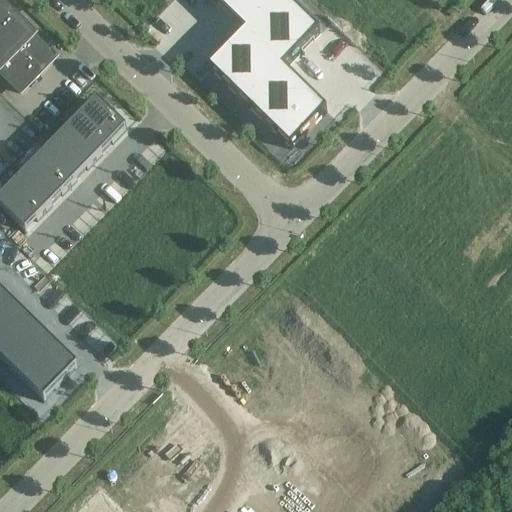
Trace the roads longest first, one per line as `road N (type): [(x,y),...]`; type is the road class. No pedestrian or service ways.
road 1 (unclassified): [(7,511),(287,220)]
road 2 (unclassified): [(65,0),(287,220)]
road 3 (unclassified): [(287,220),(506,0)]
